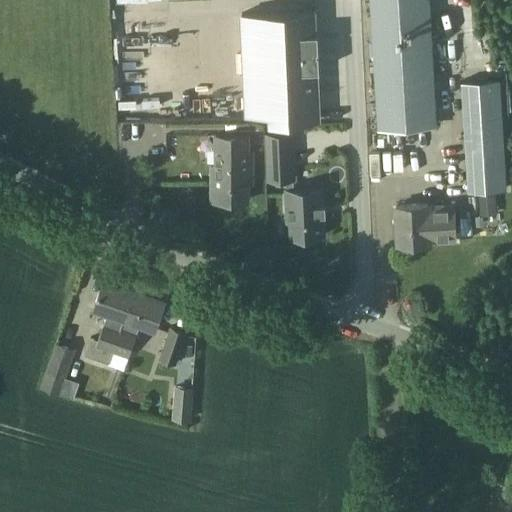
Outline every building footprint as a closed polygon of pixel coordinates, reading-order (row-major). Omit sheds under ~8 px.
[(427,0),(374,0),(381,128),(433,125),(427,0)] [(313,11),(241,14),(245,114),(269,113),(269,121),(317,119),(313,11)] [(208,35),(224,37),(226,16),(210,15),(208,35)] [(483,115),(502,114),(501,71),(481,72),(483,115)] [(472,187),(503,185),(498,119),(467,121),(472,187)] [(249,201),(249,182),(253,182),(253,150),(249,150),(248,134),(215,134),(215,164),(211,164),(211,200),(249,201)] [(293,134),(266,135),(267,175),(285,174),(286,189),(296,188),(295,173),(293,134)] [(372,138),(362,138),(362,155),(372,155),(372,138)] [(296,188),(286,189),(287,222),(291,222),(292,237),(324,235),(322,187),(296,188)] [(457,216),(472,216),(471,197),(456,197),(457,216)] [(453,202),(395,205),(397,243),(454,241),(453,202)] [(115,346),(135,288),(105,278),(95,305),(108,310),(98,339),(115,346)] [(128,355),(140,321),(156,327),(165,299),(135,288),(115,346),(113,350),(128,355)] [(168,331),(159,357),(174,363),(185,332),(170,326),(168,331)] [(90,337),(84,354),(108,363),(113,350),(115,346),(98,339),(91,337),(90,337)]
